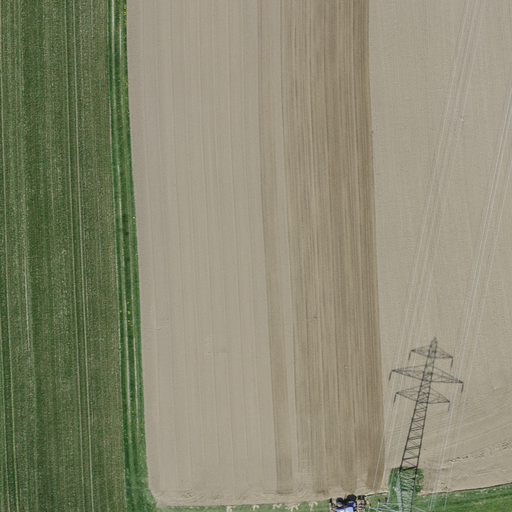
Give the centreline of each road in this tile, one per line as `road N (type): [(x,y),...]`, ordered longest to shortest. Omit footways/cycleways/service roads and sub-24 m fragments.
road 1 (track): [(140,511),(117,0)]
road 2 (track): [(511,493),(296,511)]
